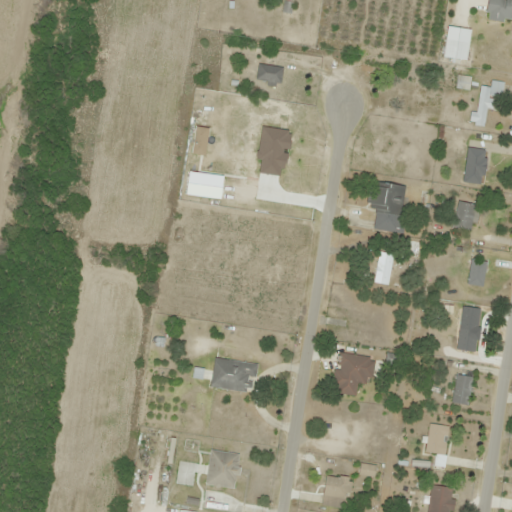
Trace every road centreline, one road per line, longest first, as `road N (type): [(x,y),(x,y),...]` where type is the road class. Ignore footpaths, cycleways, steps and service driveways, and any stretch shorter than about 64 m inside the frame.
road 1 (residential): [(238,511),(299,142)]
road 2 (residential): [(443,511),(487,176)]
